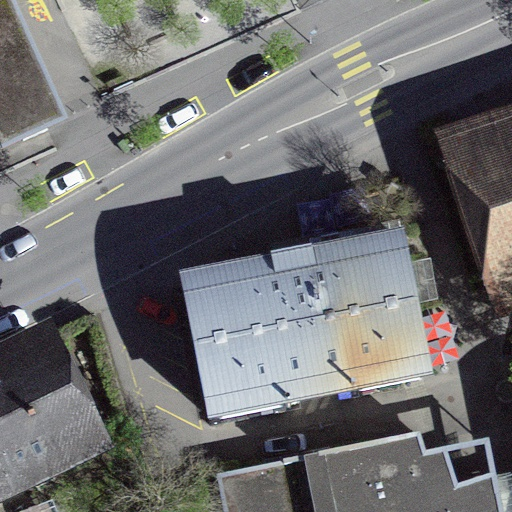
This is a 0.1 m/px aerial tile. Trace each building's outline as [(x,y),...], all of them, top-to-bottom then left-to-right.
[(0,14),(0,142),(7,158),(67,132),(12,9),(0,14)] [(511,148),(474,161),(511,277),(511,148)] [(184,288),(210,417),(429,374),(399,222),(310,240),(312,253),(300,255),(271,261),(275,278),(231,286),(229,279),(184,288)] [(54,335),(0,361),(0,511),(12,511),(116,462),(54,335)] [(502,511),(499,497),(451,511),(444,511),(433,475),(420,437),(218,477),(224,511),(502,511)]
